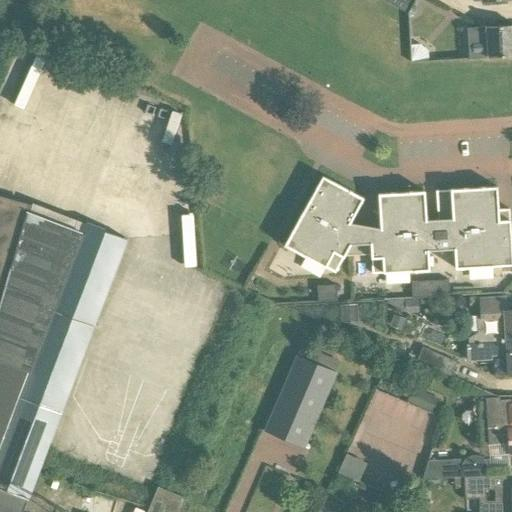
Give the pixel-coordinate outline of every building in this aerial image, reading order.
[(381,0),(408,14),(415,0),(381,0)] [(511,25),(475,28),(476,39),(468,39),(470,60),(511,56),(511,25)] [(16,103),(21,105),(45,63),(25,51),(0,94),(0,98),(6,102),(15,86),(23,91),(16,103)] [(208,122),(194,147),(212,157),(226,132),(208,122)] [(235,138),(211,182),(282,221),(306,176),(235,138)] [(285,246),(306,257),(335,273),(344,257),(371,255),(372,274),(414,271),(414,272),(430,271),(429,251),(455,250),(456,269),(494,267),(511,265),(511,249),(510,209),(499,210),(497,187),(481,188),(467,189),(451,190),(436,191),(438,220),(427,221),(425,192),(409,193),(395,194),(395,193),(379,194),(381,229),(350,223),(364,198),(350,191),(323,177),(304,211),(285,246)] [(0,314),(30,207),(0,198),(0,314)] [(31,203),(30,207),(0,314),(0,358),(29,369),(84,223),(31,203)] [(19,396),(62,412),(127,240),(84,223),(29,369),(19,396)] [(449,280),(412,282),(413,298),(450,296),(449,280)] [(336,285),(317,286),(318,302),(337,301),(336,285)] [(479,333),(480,344),(511,341),(511,311),(507,312),(506,298),(481,299),(483,319),(488,319),(489,332),(479,333)] [(406,301),(406,311),(410,313),(419,313),(419,300),(406,301)] [(349,315),(349,327),(363,326),(363,314),(349,315)] [(402,331),(406,319),(394,315),(390,326),(402,331)] [(511,341),(480,344),(467,344),(468,360),(495,359),(496,377),(510,376),(511,375),(511,341)] [(450,377),(457,362),(422,347),(416,362),(450,377)] [(305,449),(337,373),(298,356),(266,432),(305,449)] [(0,444),(19,396),(29,369),(0,358),(0,444)] [(412,388),(406,401),(436,413),(441,400),(412,388)] [(0,496),(26,506),(38,473),(39,473),(62,412),(19,396),(0,444),(0,496)] [(511,404),(510,400),(499,401),(499,397),(485,398),(488,445),(508,443),(509,454),(511,454),(511,404)] [(339,473),(359,480),(366,461),(347,454),(339,473)] [(465,470),(465,478),(486,476),(485,468),(488,468),(488,462),(483,458),(477,456),(471,456),(465,459),(461,464),(462,470),(465,470)] [(461,464),(461,460),(427,461),(422,480),(455,478),(465,478),(465,470),(462,470),(461,464)] [(487,489),(494,489),(494,476),(486,476),(465,478),(466,488),(466,499),(487,498),(487,489)] [(456,489),(466,488),(465,478),(455,478),(456,489)] [(511,511),(511,488),(496,489),(495,511),(511,511)] [(182,511),(188,499),(158,490),(148,511),(182,511)] [(0,511),(23,511),(26,506),(0,496),(0,511)] [(355,503),(351,511),(370,511),(372,509),(355,503)]
